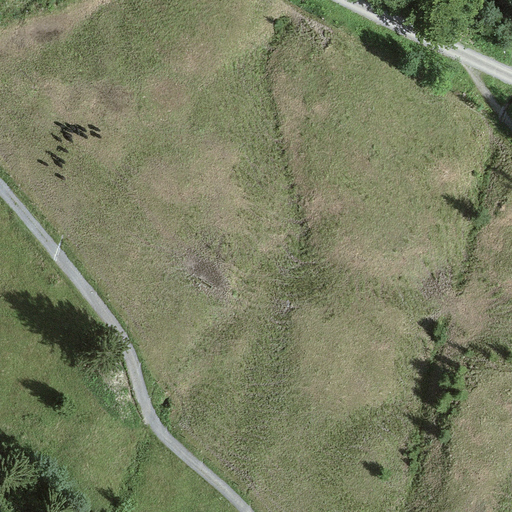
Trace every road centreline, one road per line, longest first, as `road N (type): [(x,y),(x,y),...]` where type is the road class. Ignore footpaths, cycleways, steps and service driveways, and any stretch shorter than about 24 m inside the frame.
road 1 (track): [(242,511),(153,432),(128,351),(0,191)]
road 2 (track): [(462,54),(350,0)]
